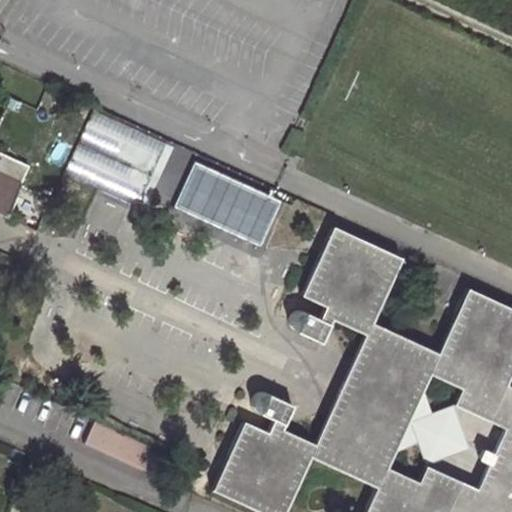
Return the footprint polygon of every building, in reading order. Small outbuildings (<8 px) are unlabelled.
[(275,188),(126,120),(116,145),(276,218),(287,194),(275,188)] [(0,153),(0,215),(4,217),(27,166),(0,153)] [(511,511),(511,386),(505,384),(511,366),(511,308),(464,287),(435,351),(370,321),(399,257),(329,225),(298,295),(323,306),(317,317),(301,310),(296,309),(293,310),(290,313),(287,317),(287,321),(287,324),(291,329),(319,342),(330,318),(361,333),(351,357),(360,382),(383,374),(392,397),(418,388),(425,373),(458,388),(451,404),(501,427),(490,452),(480,447),(475,458),(485,463),(474,487),(422,464),(415,480),(383,466),(390,450),(381,425),(358,434),(347,409),(322,418),(311,442),(279,427),(290,404),(263,392),(258,392),(255,393),(252,395),(250,399),(250,404),(251,406),(254,411),(270,418),(264,431),(240,421),(209,488),(260,511),(281,511),(308,456),(373,485),(360,511),(511,511)] [(358,434),(381,425),(390,450),(418,388),(392,397),(383,374),(360,382),(351,357),(322,418),(347,409),(358,434)] [(89,420),(78,443),(136,469),(146,446),(89,420)]
